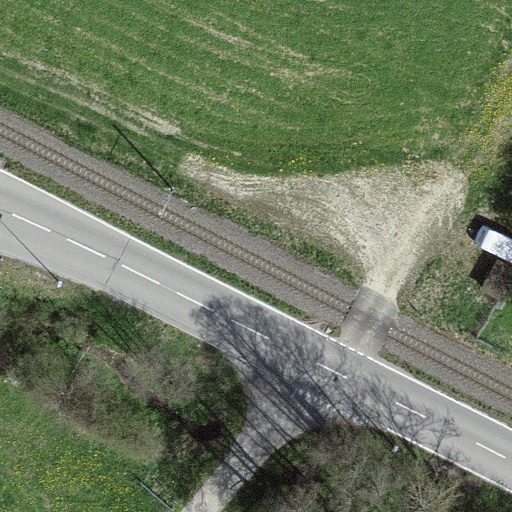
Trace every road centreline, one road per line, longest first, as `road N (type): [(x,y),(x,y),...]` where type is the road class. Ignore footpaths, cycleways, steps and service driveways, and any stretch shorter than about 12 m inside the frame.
road 1 (secondary): [(63,236),(293,351)]
road 2 (secondary): [(293,351),(511,465)]
road 3 (residential): [(197,511),(293,351)]
